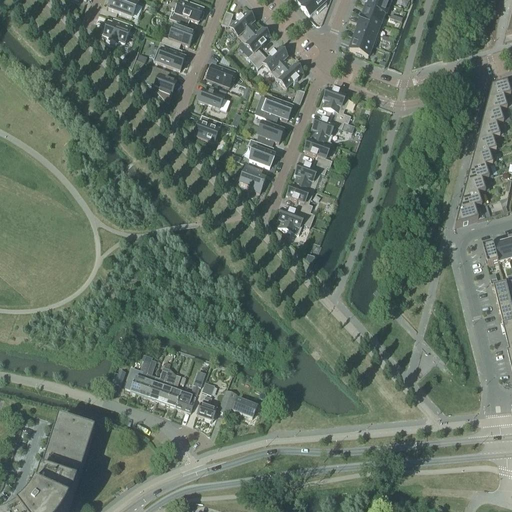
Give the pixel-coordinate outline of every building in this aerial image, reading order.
[(111,0),(107,12),(131,21),(136,7),(138,0),(111,0)] [(296,0),(294,2),(301,10),(302,11),(313,0),(296,0)] [(313,0),(302,11),(301,10),(301,11),(308,19),(309,20),(316,14),(317,16),(322,11),(326,7),(325,6),(319,0),(313,0)] [(365,9),(365,10),(385,17),(389,7),(371,0),(370,0),(367,10),(365,9)] [(177,4),(173,15),(172,14),(169,22),(184,28),(186,23),(188,24),(189,23),(198,27),(199,22),(201,22),(204,16),(202,15),(202,14),(177,4)] [(361,20),(382,28),(380,27),(384,17),(385,18),(385,17),(365,10),(361,20)] [(226,15),(221,28),(228,31),(228,30),(232,18),(226,16),(226,15)] [(229,32),(241,45),(256,31),(252,27),(254,26),(253,26),(254,25),(250,20),(249,21),(246,17),(240,22),(240,21),(236,25),(229,32)] [(361,20),(357,31),(378,39),(382,28),(361,20)] [(131,29),(114,23),(112,28),(108,27),(106,31),(103,30),(100,38),(103,39),(103,40),(109,42),(108,45),(116,48),(117,45),(124,48),(131,29)] [(173,30),(168,42),(163,40),(160,46),(174,51),(177,45),(189,50),(193,37),(173,30)] [(256,31),(241,45),(252,57),(253,57),(257,53),(260,51),(264,48),(264,47),(269,42),(265,38),(266,37),(262,33),(261,34),(260,35),(256,31)] [(357,31),(353,42),(374,49),(378,39),(357,31),(356,31),(357,31)] [(374,49),(353,42),(349,53),(355,55),(355,56),(360,58),(361,57),(367,60),(371,49),(374,50),(374,49)] [(153,64),(179,74),(184,61),(176,58),(178,53),(160,46),(153,64)] [(247,61),(252,67),(262,58),(257,53),(253,57),(252,57),(247,61)] [(263,68),(274,80),(289,66),(285,62),(286,61),(287,60),(283,56),(282,57),(278,53),(273,57),(272,57),(268,60),(269,61),(267,63),(262,67),(263,68)] [(262,58),(252,67),(257,73),(263,68),(262,67),(267,63),(262,58)] [(136,63),(134,68),(142,71),(144,66),(137,64),(136,63)] [(274,80),(286,93),(288,90),(293,86),(293,87),(294,86),(297,83),(296,83),(297,82),(301,78),(298,74),(299,73),(295,68),(294,69),(293,69),(292,70),(289,66),(274,80)] [(217,87),(229,92),(229,91),(236,73),(235,73),(219,67),(217,72),(211,70),(206,83),(217,87)] [(153,71),(148,84),(155,87),(154,91),(163,101),(168,106),(169,101),(171,98),(175,85),(173,84),(167,82),(169,77),(169,76),(153,70),(153,71)] [(491,91),(487,105),(510,99),(511,97),(511,84),(506,86),(493,90),(491,91)] [(210,90),(208,96),(202,94),(198,105),(219,113),(225,96),(210,90)] [(292,106),(299,108),(304,95),(303,95),(303,96),(297,93),(293,105),(292,105),(292,106)] [(334,114),(331,121),(333,122),(344,126),(347,128),(347,127),(350,120),(343,117),(344,113),(349,101),(344,100),(337,97),(338,96),(333,94),(333,95),(327,93),(326,98),(325,98),(324,98),(323,101),(322,104),(323,104),(325,105),(323,110),(334,114)] [(487,105),(483,119),(499,115),(506,112),(511,110),(511,106),(510,99),(487,105)] [(254,118),(271,124),(273,119),(287,124),(292,111),(284,108),(284,107),(277,104),(277,105),(268,102),(265,101),(261,113),(257,112),(254,118)] [(483,119),(480,133),(500,127),(503,126),(499,115),(483,119)] [(201,119),(193,140),(213,147),(221,127),(201,119)] [(313,135),(312,140),(327,145),(329,145),(332,139),(335,131),(332,131),(333,130),(341,133),(344,126),(333,122),(331,121),(329,128),(328,128),(326,127),(327,126),(326,126),(322,124),(321,125),(316,123),(314,128),(313,128),(312,130),(311,133),(312,134),(313,135)] [(258,139),(255,145),(271,151),(273,145),(278,147),(283,134),(262,126),(257,139),(258,139)] [(480,133),(476,146),(492,142),(503,139),(500,127),(480,133)] [(317,160),(314,167),(316,167),(326,171),(327,171),(326,172),(329,172),(332,165),(325,162),(331,147),(331,146),(327,145),(312,140),(310,145),(308,144),(307,144),(306,146),(305,149),(306,150),(304,155),(311,158),(310,159),(315,160),(315,159),(317,160)] [(476,146),(472,160),(493,155),(495,154),(492,142),(476,146)] [(257,146),(250,143),(248,149),(253,151),(248,164),(269,171),(274,158),(268,156),(271,151),(257,146)] [(222,153),(218,163),(224,165),(227,156),(222,153)] [(472,160),(469,174),(489,169),(492,168),(496,166),(493,155),(472,160)] [(296,180),(294,185),(314,193),(314,192),(318,183),(320,177),(324,179),(326,172),(327,171),(326,171),(316,167),(314,167),(312,173),(311,173),(309,172),(309,171),(304,169),(304,170),(299,168),(297,174),(296,173),(295,176),(294,179),(295,179),(295,180),(296,180)] [(246,168),(239,186),(251,191),(250,194),(259,197),(262,189),(263,189),(264,187),(263,187),(265,182),(259,179),(261,174),(246,168)] [(469,174),(465,188),(485,182),(493,180),(489,169),(469,174)] [(465,188),(462,202),(482,196),(489,194),(485,182),(465,188)] [(299,205),(297,212),(309,217),(310,216),(312,209),(308,208),(314,193),(294,185),(292,190),(291,189),(291,190),(290,189),(289,191),(287,195),(289,195),(287,201),(290,202),(292,203),(292,204),(296,205),(297,204),(298,205),(299,205)] [(462,202),(458,216),(481,209),(485,208),(482,196),(462,202)] [(458,216),(454,230),(477,223),(477,224),(481,223),(485,222),(481,209),(458,216)] [(309,217),(297,212),(295,218),(293,218),(294,217),(289,215),(289,216),(288,216),(282,213),(280,219),(279,218),(277,224),(278,224),(278,225),(279,225),(277,230),(290,235),(298,238),(302,228),(310,230),(314,218),(310,216),(309,217)] [(504,245),(494,248),(499,266),(509,263),(504,245)] [(499,266),(494,248),(483,251),(487,262),(485,263),(486,268),(488,268),(488,269),(499,266)] [(511,285),(494,290),(497,301),(511,297),(511,285)] [(511,297),(497,301),(500,312),(511,308),(511,297)] [(511,308),(500,312),(502,322),(511,319),(511,308)] [(511,319),(502,322),(505,332),(511,330),(511,319)] [(130,395),(139,398),(150,367),(152,361),(143,358),(141,364),(145,365),(141,375),(132,371),(125,391),(130,393),(130,395)] [(152,361),(150,367),(139,398),(147,401),(152,386),(153,386),(155,381),(151,379),(156,365),(151,363),(152,361)] [(147,401),(156,404),(167,375),(168,372),(163,371),(159,382),(155,381),(153,386),(152,386),(147,401)] [(180,395),(174,411),(175,411),(190,417),(195,400),(199,390),(200,391),(205,377),(198,374),(194,386),(190,396),(191,397),(191,399),(181,395),(180,396),(180,395)] [(156,404),(165,407),(171,392),(171,393),(174,385),(170,384),(172,377),(167,375),(156,404)] [(118,377),(114,387),(120,390),(124,379),(118,377)] [(165,407),(174,411),(180,395),(176,394),(180,380),(176,378),(174,385),(171,393),(171,392),(165,407)] [(205,386),(201,395),(211,399),(214,389),(205,386)] [(226,394),(218,414),(228,418),(230,413),(252,422),(257,410),(237,402),(236,404),(234,403),(236,398),(226,394)] [(200,408),(196,419),(212,424),(216,413),(208,411),(210,405),(211,401),(205,399),(204,402),(202,402),(200,408)] [(69,511),(71,509),(94,437),(57,425),(34,499),(33,502),(31,504),(30,507),(28,510),(26,511),(69,511)]
